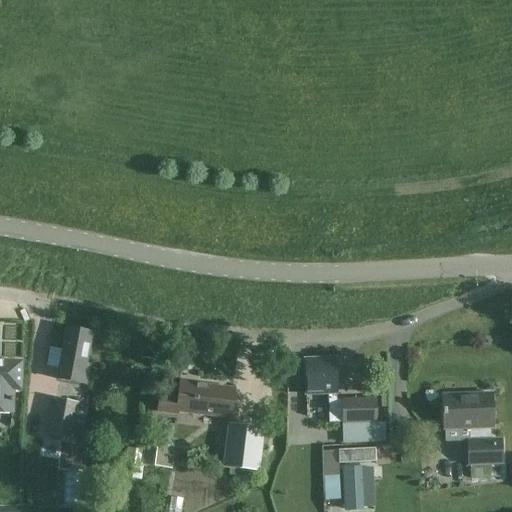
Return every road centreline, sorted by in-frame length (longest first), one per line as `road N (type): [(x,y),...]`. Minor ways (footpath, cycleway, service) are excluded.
road 1 (tertiary): [(511,264),(292,275),(0,226)]
road 2 (unclassified): [(511,279),(359,334),(291,338),(190,327)]
